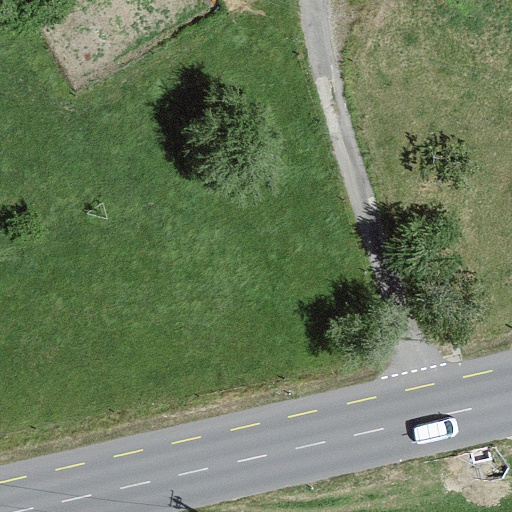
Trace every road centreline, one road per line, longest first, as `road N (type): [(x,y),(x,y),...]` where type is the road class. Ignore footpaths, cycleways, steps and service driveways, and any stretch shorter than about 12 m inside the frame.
road 1 (secondary): [(50,511),(511,409)]
road 2 (track): [(437,426),(317,0)]
